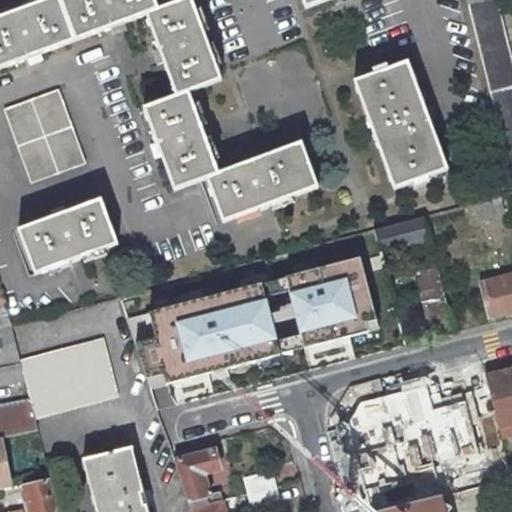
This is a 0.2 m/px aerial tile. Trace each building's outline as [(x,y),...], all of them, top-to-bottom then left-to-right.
[(154,0),(46,0),(0,17),(0,69),(27,59),(29,65),(35,63),(33,57),(111,29),(113,34),(119,32),(117,27),(145,16),(145,15),(159,10),(154,0)] [(222,81),(191,0),(184,0),(159,10),(145,15),(145,16),(158,50),(152,52),(154,58),(160,56),(175,97),(189,93),(222,81)] [(301,0),(305,9),(329,0),(301,0)] [(480,0),(467,2),(511,186),(511,68),(495,0),(480,0)] [(408,62),(353,82),(393,190),(448,171),(432,128),(439,125),(432,107),(425,109),(408,62)] [(85,164),(58,90),(4,110),(31,183),(85,164)] [(175,97),(143,109),(156,144),(150,146),(152,152),(158,150),(173,192),(206,180),(205,178),(218,173),(189,93),(175,97)] [(247,163),(218,173),(205,178),(206,180),(222,224),(318,189),(302,143),(253,160),(251,155),(245,157),(247,163)] [(504,214),(500,199),(472,207),(477,221),(504,214)] [(118,245),(101,200),(66,213),(63,207),(57,209),(60,215),(17,230),(35,276),(118,245)] [(429,240),(423,218),(423,217),(374,230),(380,251),(381,253),(386,252),(429,240)] [(353,261),(131,313),(138,341),(123,347),(139,395),(373,335),(353,261)] [(418,279),(431,331),(452,326),(435,261),(420,265),(424,277),(418,279)] [(511,274),(500,277),(502,282),(483,286),(491,316),(511,310),(511,274)] [(500,277),(478,283),(486,317),(491,316),(483,286),(502,282),(500,277)] [(0,332),(12,329),(11,326),(6,308),(0,309),(0,332)] [(0,332),(0,365),(20,361),(12,329),(0,332)] [(36,419),(117,398),(102,340),(20,361),(25,379),(30,400),(36,419)] [(0,384),(25,379),(20,361),(0,365),(0,384)] [(511,375),(502,377),(500,368),(483,372),(501,437),(511,434),(511,369),(510,370),(511,375)] [(467,380),(474,406),(490,402),(483,376),(467,380)] [(439,394),(404,405),(416,446),(457,434),(455,427),(450,429),(447,419),(454,416),(451,405),(443,408),(439,394)] [(36,419),(30,400),(4,405),(5,411),(0,412),(0,438),(39,430),(36,419)] [(416,446),(404,405),(383,412),(406,487),(397,489),(401,507),(431,499),(426,481),(416,446)] [(0,489),(10,488),(0,438),(0,489)] [(132,449),(83,460),(95,511),(147,511),(147,507),(153,505),(150,490),(143,492),(132,449)] [(173,461),(190,510),(221,501),(219,492),(210,494),(209,492),(208,492),(203,474),(219,470),(214,450),(173,461)] [(426,481),(431,499),(439,497),(492,482),(491,475),(485,475),(483,467),(426,481)] [(275,487),(271,471),(243,479),(247,494),(275,487)] [(14,511),(50,511),(44,483),(16,489),(21,511),(14,511)] [(280,503),(275,487),(247,494),(252,510),(280,503)] [(442,511),(439,497),(431,499),(401,507),(379,511),(442,511)] [(190,511),(224,511),(221,501),(190,510),(190,511)]
